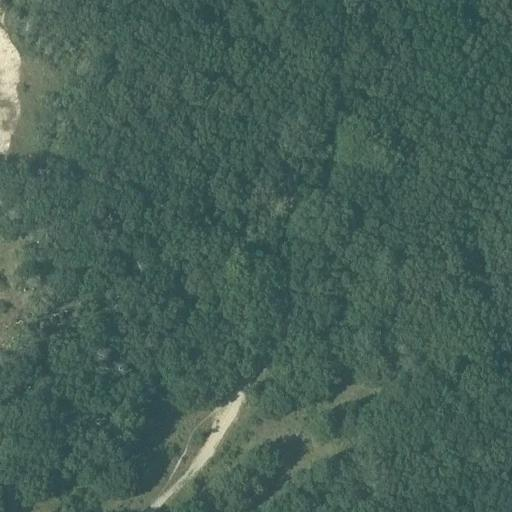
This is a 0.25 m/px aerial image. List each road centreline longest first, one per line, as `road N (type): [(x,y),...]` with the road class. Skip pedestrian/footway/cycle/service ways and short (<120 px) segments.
road 1 (unknown): [(216,0),(222,48),(296,211),(275,341),(195,468),(152,511)]
road 2 (unknown): [(511,376),(480,307),(437,289),(275,341)]
